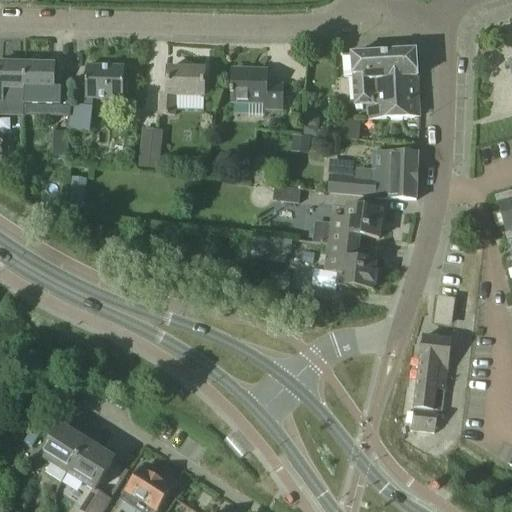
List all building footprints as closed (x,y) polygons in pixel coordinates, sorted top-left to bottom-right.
[(387,55),(387,76),(390,76),(390,81),(387,81),(387,85),(382,85),(382,100),(387,100),(387,109),(376,109),(376,121),(420,118),(416,53),(387,55)] [(387,55),(351,57),(354,108),(367,107),(368,121),(376,121),(376,109),(387,109),(387,100),(382,100),(382,85),(387,85),(387,81),(390,81),(390,76),(387,76),(387,55)] [(24,66),(0,65),(0,106),(4,107),(5,91),(23,91),(24,66)] [(24,66),(23,91),(24,91),(23,106),(48,106),(48,113),(59,114),(59,107),(61,107),(61,89),(54,89),(54,66),(24,66)] [(86,68),(85,100),(85,109),(74,108),(71,132),(91,134),(95,101),(123,101),(123,97),(127,97),(128,84),(124,84),(124,69),(86,68)] [(167,70),(166,97),(160,97),(160,117),(175,118),(176,98),(204,99),(205,71),(167,70)] [(231,104),(264,105),(264,110),(281,111),(282,87),(266,86),(266,73),(264,73),(264,76),(251,76),(251,72),(232,72),(231,104)] [(159,172),(162,145),(154,144),(156,132),(142,130),(138,170),(159,172)] [(54,134),(53,157),(68,157),(68,135),(54,134)] [(501,164),(511,161),(511,140),(496,144),(501,164)] [(329,176),(328,194),(373,198),(373,200),(416,201),(418,154),(383,153),(382,172),(372,171),(371,174),(355,173),(354,179),(329,176)] [(234,166),(234,178),(248,179),(248,166),(234,166)] [(275,190),(275,193),(274,203),(300,207),(301,193),(275,190)] [(511,197),(498,201),(511,253),(511,197)] [(330,245),(359,249),(360,238),(379,240),(383,212),(346,207),(345,221),(333,220),(330,245)] [(330,245),(327,273),(338,274),(337,288),(373,292),(376,264),(357,261),(359,249),(330,245)] [(448,326),(452,303),(440,302),(436,324),(448,326)] [(413,410),(410,432),(434,435),(440,391),(445,391),(451,342),(423,339),(414,411),(413,410)] [(66,476),(86,444),(60,428),(40,460),(66,476)] [(114,462),(86,444),(66,476),(94,494),(114,462)] [(140,470),(120,502),(135,511),(158,511),(172,490),(170,489),(169,484),(163,481),(159,482),(140,470)] [(103,511),(110,500),(98,493),(87,511),(103,511)]
